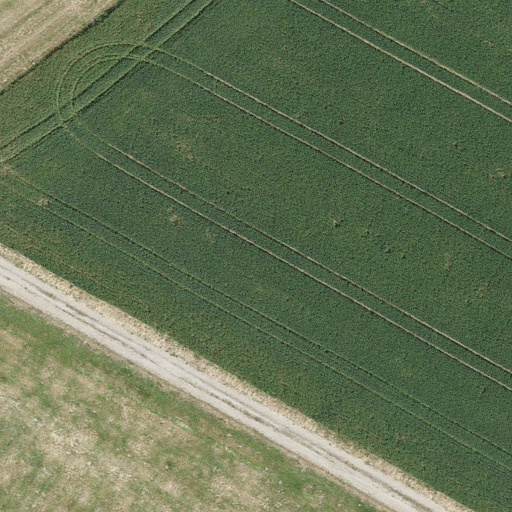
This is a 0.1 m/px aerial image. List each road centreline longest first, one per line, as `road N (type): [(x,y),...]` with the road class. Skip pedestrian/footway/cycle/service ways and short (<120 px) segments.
road 1 (track): [(401,511),(0,282)]
road 2 (track): [(0,102),(124,0)]
